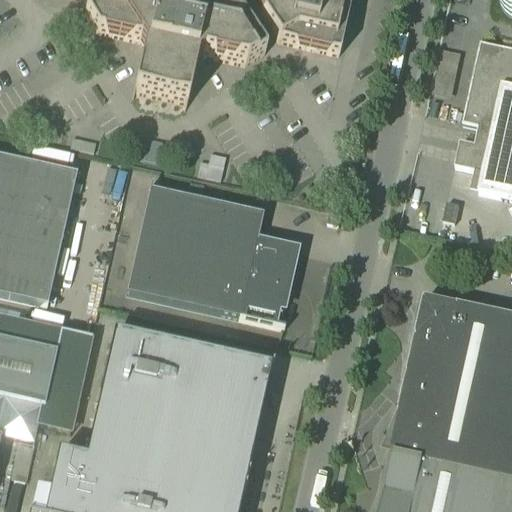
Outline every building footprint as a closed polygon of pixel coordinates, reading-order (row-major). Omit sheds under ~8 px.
[(201,61),(243,70),(263,58),(235,13),(191,3),(190,0),(109,0),(83,17),(96,37),(138,47),(142,52),(132,97),(185,109),(195,64),(201,61)] [(252,0),(249,2),(277,47),(337,60),(350,0),(252,0)] [(511,0),(498,0),(499,2),(500,9),(504,15),(510,20),(511,20),(511,54),(480,48),(462,129),(491,135),(487,153),(459,147),(454,171),(482,177),(478,197),(511,204),(511,0)] [(68,152),(77,154),(79,144),(71,142),(68,152)] [(144,166),(163,170),(167,150),(149,146),(144,166)] [(196,149),(191,173),(210,177),(216,154),(196,149)] [(0,301),(45,311),(75,179),(0,162),(0,301)] [(294,256),(255,247),(261,220),(150,195),(151,189),(149,188),(125,299),(283,334),(283,332),(272,329),(280,291),(286,292),(294,256)] [(442,225),(443,225),(454,228),(458,209),(446,206),(442,225)] [(328,217),(326,229),(338,231),(340,220),(328,217)] [(511,511),(511,320),(457,308),(424,301),(415,338),(416,339),(415,343),(414,343),(407,377),(406,382),(398,416),(399,416),(398,420),(397,420),(396,424),(398,424),(399,421),(415,425),(411,441),(404,441),(398,445),(394,452),(385,494),(384,499),(380,511),(511,511)] [(237,511),(245,477),(269,373),(112,338),(88,441),(83,463),(56,457),(43,511),(237,511)] [(0,402),(12,406),(10,414),(22,417),(24,408),(42,412),(54,358),(0,346),(0,402)]
